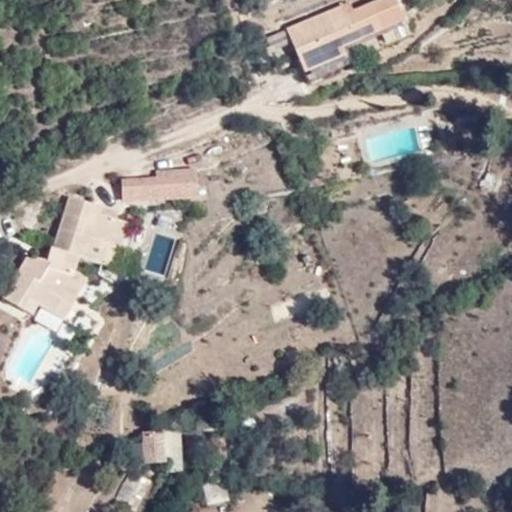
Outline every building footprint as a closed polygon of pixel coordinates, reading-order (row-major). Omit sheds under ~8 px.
[(409,28),(397,1),(352,19),(347,9),(291,31),(312,82),(339,71),(333,57),(409,28)] [(283,30),(266,36),(274,56),(291,49),(283,30)] [(265,91),(273,104),(299,89),(291,76),(265,91)] [(120,203),(198,201),(197,169),(120,170),(120,203)] [(6,307),(25,316),(29,308),(41,314),(55,320),(64,304),(79,312),(93,284),(80,276),(83,263),(106,270),(111,249),(129,253),(135,225),(105,218),(90,214),(92,205),(64,200),(47,263),(29,260),(6,307)] [(107,210),(92,205),(90,214),(105,218),(107,210)] [(123,274),(129,253),(111,249),(106,270),(123,274)] [(64,304),(55,320),(71,327),(79,312),(64,304)] [(29,308),(25,316),(36,321),(41,314),(29,308)] [(166,431),(148,431),(149,464),(181,464),(181,448),(166,447),(166,431)] [(144,484),(136,479),(126,496),(134,501),(144,484)] [(227,481),(204,485),(208,509),(231,505),(227,481)]
